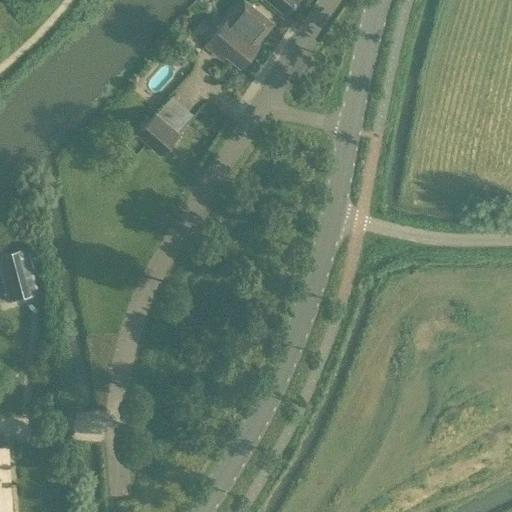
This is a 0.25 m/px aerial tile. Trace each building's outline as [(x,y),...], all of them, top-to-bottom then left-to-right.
[(272,22),(245,0),(241,0),(226,18),(213,32),(204,44),(222,58),(225,54),(239,66),(257,44),(256,42),(272,22)] [(269,0),(285,12),(295,0),(269,0)] [(155,111),(135,132),(158,154),(178,133),(155,111)] [(0,266),(9,299),(36,292),(23,245),(8,249),(11,261),(0,263),(0,266)] [(0,511),(10,511),(6,444),(0,444),(0,511)]
